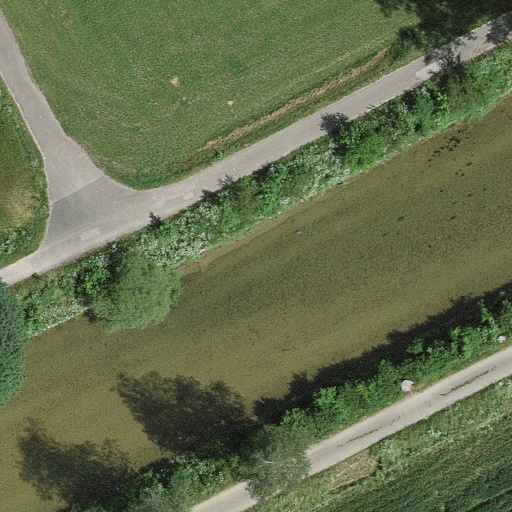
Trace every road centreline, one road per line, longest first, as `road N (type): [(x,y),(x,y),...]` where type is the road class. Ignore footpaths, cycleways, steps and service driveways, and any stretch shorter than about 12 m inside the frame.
road 1 (track): [(511,15),(95,232)]
road 2 (track): [(202,511),(511,359)]
road 3 (track): [(95,232),(0,41)]
